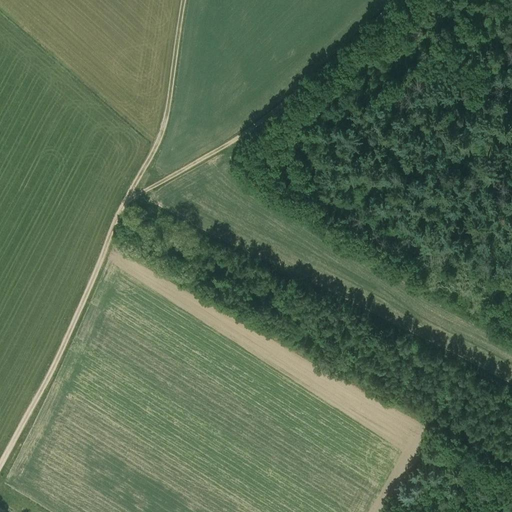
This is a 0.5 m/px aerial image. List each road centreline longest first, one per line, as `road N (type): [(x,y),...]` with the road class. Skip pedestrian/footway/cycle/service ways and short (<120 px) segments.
road 1 (track): [(125,202),(278,111),(399,0)]
road 2 (track): [(0,465),(125,202)]
road 3 (track): [(125,202),(163,126),(180,0)]
